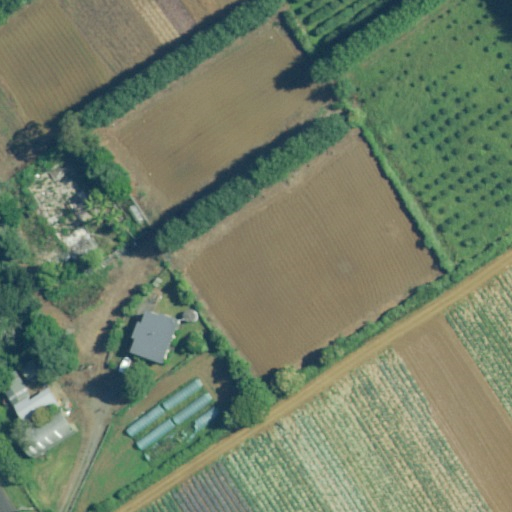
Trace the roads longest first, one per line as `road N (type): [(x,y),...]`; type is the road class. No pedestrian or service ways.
road 1 (unknown): [(511,254),(118,511)]
road 2 (unknown): [(50,511),(96,399)]
